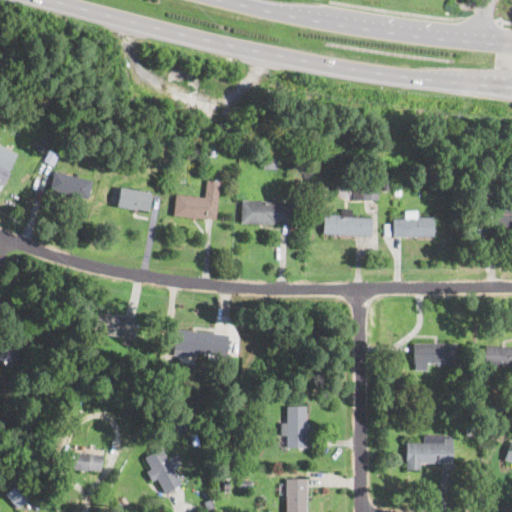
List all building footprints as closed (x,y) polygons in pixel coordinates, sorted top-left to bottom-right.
[(135,99),(133,108),(126,106),(128,97),(135,99)] [(153,114),(164,117),(164,115),(185,120),(184,124),(206,129),(203,141),(150,128),(153,114)] [(46,142),(41,151),(36,148),(41,139),(46,142)] [(95,143),(94,150),(85,148),(87,141),(95,143)] [(161,145),(159,152),(150,149),(152,143),(161,145)] [(10,172),(4,185),(0,183),(0,144),(18,153),(9,172),(10,172)] [(217,150),(217,156),(210,156),(210,146),(218,146),(217,150)] [(59,154),(53,166),(43,161),(49,149),(59,154)] [(269,166),(261,166),(261,157),(274,157),(274,166),(269,166)] [(92,180),(88,199),(49,190),(53,171),(92,180)] [(220,181),(218,201),(216,219),(207,218),(207,219),(173,216),(175,196),(175,194),(205,197),(207,180),(220,181)] [(364,200),(353,201),(352,184),(377,183),(378,199),(364,200)] [(150,210),(150,213),(117,207),(120,187),(153,193),(150,210)] [(292,215),(292,222),(274,221),(273,224),(240,223),(241,202),(241,200),(292,202),(292,215)] [(511,205),(511,238),(497,238),(497,235),(488,235),(488,214),(493,214),(493,209),(500,209),(500,205),(511,205)] [(351,209),(351,217),(372,218),(371,236),(321,234),(322,214),(340,215),(340,209),(351,209)] [(416,211),(416,216),(433,216),(433,236),(383,237),(383,224),(392,224),(392,218),(404,218),(404,211),(416,211)] [(463,241),(488,238),(487,224),(474,225),(473,218),(461,219),(463,241)] [(137,318),(135,338),(93,334),(95,314),(137,318)] [(229,335),(227,356),(174,350),(176,330),(229,335)] [(23,341),(20,347),(16,354),(24,358),(18,369),(0,359),(0,347),(1,345),(4,347),(8,341),(9,342),(13,336),(23,341)] [(426,363),(426,370),(415,370),(415,363),(412,363),(412,343),(456,343),(456,362),(426,363)] [(511,347),(511,366),(483,365),(484,345),(511,347)] [(76,398),(75,407),(64,406),(66,396),(76,398)] [(305,427),(305,439),(305,447),(286,447),(286,435),(280,435),(280,423),(285,423),(285,406),(305,406),(305,427)] [(75,408),(73,416),(67,415),(68,407),(75,408)] [(8,426),(0,429),(0,417),(4,416),(8,426)] [(502,417),(501,427),(494,427),(495,416),(502,417)] [(480,420),(480,434),(465,434),(466,420),(480,420)] [(452,438),(452,457),(452,463),(419,462),(419,469),(404,469),(405,442),(423,443),(423,435),(449,435),(449,438),(452,438)] [(511,462),(503,459),(510,440),(511,440),(511,462)] [(173,469),(183,486),(166,495),(157,479),(152,482),(147,472),(152,469),(145,458),(162,449),(173,469)] [(103,461),(102,471),(84,469),(85,454),(104,456),(103,461)] [(307,511),(285,511),(285,478),(307,478),(307,511)] [(251,479),(251,487),(239,487),(239,479),(251,479)] [(18,509),(5,495),(20,481),(32,495),(18,509)] [(215,510),(208,511),(204,500),(211,498),(215,510)]
